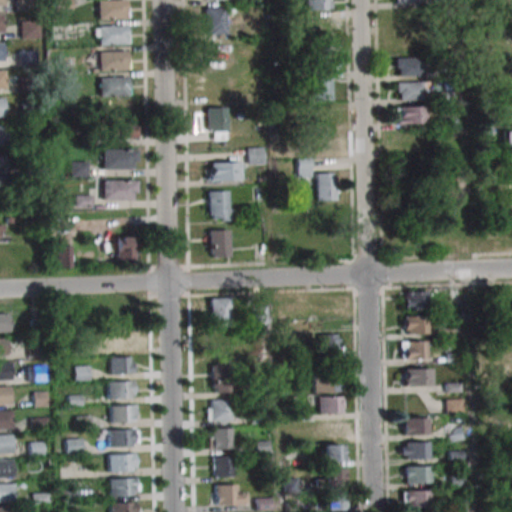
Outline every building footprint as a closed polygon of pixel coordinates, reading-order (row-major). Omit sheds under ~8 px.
[(125,0),(96,0),(96,18),(125,18),(125,0)] [(304,0),(305,9),(329,9),(328,0),(304,0)] [(203,34),(222,34),(222,7),(203,7),(203,34)] [(397,9),(397,27),(415,27),(415,9),(397,9)] [(328,35),(328,17),(310,17),(310,35),(328,35)] [(18,38),(37,38),(37,21),(18,21),(18,38)] [(92,44),(126,44),(126,26),(92,26),(92,44)] [(398,51),(423,51),(423,34),(398,34),(398,51)] [(204,65),(231,65),(231,41),(204,41),(204,65)] [(511,66),(511,42),(495,43),(495,66),(511,66)] [(329,67),(329,48),(309,48),(309,67),(329,67)] [(96,70),(127,70),(127,51),(96,51),(96,70)] [(394,76),(421,76),(421,58),(394,58),(394,76)] [(203,75),(203,99),(226,99),(226,75),(203,75)] [(127,77),(97,77),(97,96),(127,96),(127,77)] [(330,101),(330,78),(310,78),(310,101),(330,101)] [(511,81),(501,81),(501,99),(511,98),(511,81)] [(395,100),(421,100),(421,82),(395,82),(395,100)] [(500,123),(511,122),(511,105),(500,105),(500,123)] [(424,106),(394,106),(394,124),(424,124),(424,106)] [(223,140),(223,107),(203,107),(203,117),(196,117),(196,130),(206,130),(206,140),(223,140)] [(333,128),(333,108),(305,108),(305,128),(333,128)] [(135,123),(111,123),(111,138),(135,138),(135,123)] [(511,129),(501,130),(501,147),(511,146),(511,129)] [(333,152),(333,134),(308,134),(308,152),(333,152)] [(261,164),(261,147),(244,147),(244,164),(261,164)] [(135,169),(135,150),(100,150),(100,169),(135,169)] [(511,171),(511,153),(500,154),(500,172),(511,171)] [(294,177),(308,177),(308,157),(294,157),(294,177)] [(85,177),(85,162),(69,162),(69,177),(85,177)] [(206,162),(206,180),(237,180),(237,162),(206,162)] [(333,173),(313,173),(313,201),(333,201),(333,173)] [(511,178),(502,178),(502,196),(511,196),(511,178)] [(135,180),(100,180),(100,201),(135,201),(135,180)] [(228,220),(228,191),(206,191),(206,220),(228,220)] [(503,220),(511,220),(511,202),(503,203),(503,220)] [(308,207),(308,226),(333,226),(333,207),(308,207)] [(500,245),(511,245),(511,226),(500,227),(500,245)] [(206,230),(206,257),(226,257),(226,230),(206,230)] [(133,260),(133,236),(113,236),(113,260),(133,260)] [(70,268),(70,254),(58,254),(58,268),(70,268)] [(425,309),(425,291),(401,291),(401,309),(425,309)] [(335,296),(310,296),(310,314),(335,314),(335,296)] [(229,298),(209,298),(209,327),(229,327),(229,298)] [(107,322),(130,322),(130,304),(107,304),(107,322)] [(251,306),(251,323),(266,323),(266,306),(251,306)] [(9,314),(0,314),(0,332),(9,332),(9,314)] [(426,316),(401,316),(401,333),(426,333),(426,316)] [(106,333),(106,350),(130,350),(130,333),(106,333)] [(232,334),(212,334),(212,358),(232,358),(232,334)] [(319,357),(339,357),(339,334),(319,334),(319,357)] [(425,341),(399,341),(399,359),(425,359),(425,341)] [(107,357),(107,373),(131,373),(131,357),(107,357)] [(0,362),(0,380),(9,380),(9,363),(0,362)] [(45,381),(45,366),(26,366),(26,381),(45,381)] [(210,366),(210,393),(231,393),(231,366),(210,366)] [(429,386),(429,369),(401,369),(401,386),(429,386)] [(339,392),(339,376),(311,376),(311,392),(339,392)] [(133,381),(105,381),(105,398),(133,398),(133,381)] [(0,404),(10,405),(10,387),(0,386),(0,404)] [(342,396),(316,396),(316,414),(342,414),(342,396)] [(206,399),(206,422),(230,422),(230,399),(206,399)] [(461,399),(443,399),(443,414),(461,414),(461,399)] [(135,405),(108,405),(108,422),(135,422),(135,405)] [(11,411),(0,410),(0,428),(11,428),(11,411)] [(46,430),(46,417),(29,418),(29,430),(46,430)] [(426,434),(426,418),(401,418),(401,434),(426,434)] [(317,421),(317,438),(344,438),(344,421),(317,421)] [(211,449),(231,449),(231,427),(211,427),(211,449)] [(136,429),(106,429),(106,446),(136,446),(136,429)] [(0,452),(11,452),(11,435),(0,434),(0,452)] [(64,439),(64,451),(80,451),(80,439),(64,439)] [(427,459),(427,442),(399,442),(399,459),(427,459)] [(321,445),(321,461),(341,461),(341,445),(321,445)] [(133,454),(107,454),(107,471),(133,471),(133,454)] [(232,456),(212,456),(212,477),(232,477),(232,456)] [(0,459),(0,477),(12,478),(11,459),(0,459)] [(429,483),(429,466),(403,466),(403,483),(429,483)] [(322,469),(322,486),(341,486),(341,469),(322,469)] [(137,478),(107,478),(107,495),(137,495),(137,478)] [(0,501),(14,502),(13,483),(0,483),(0,501)] [(237,485),(211,485),(211,505),(245,505),(245,493),(237,493),(237,485)] [(401,490),(402,508),(429,508),(429,490),(401,490)] [(341,511),(341,494),(322,494),(322,511),(341,511)] [(254,510),(270,510),(270,498),(254,498),(254,510)] [(107,511),(133,511),(134,502),(108,502),(107,511)]
